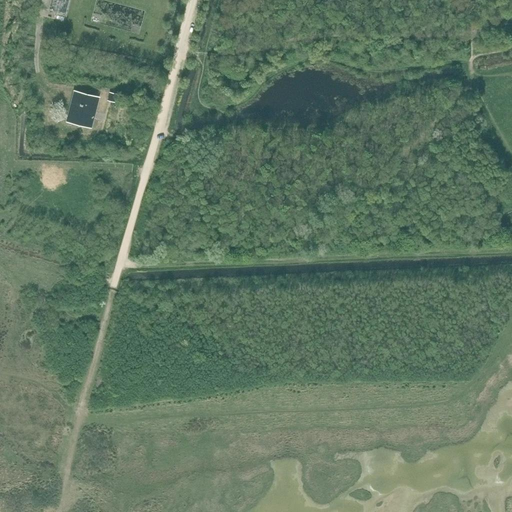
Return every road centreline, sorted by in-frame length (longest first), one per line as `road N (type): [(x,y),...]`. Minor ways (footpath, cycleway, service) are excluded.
road 1 (track): [(193,0),(119,267)]
road 2 (track): [(119,267),(79,416)]
